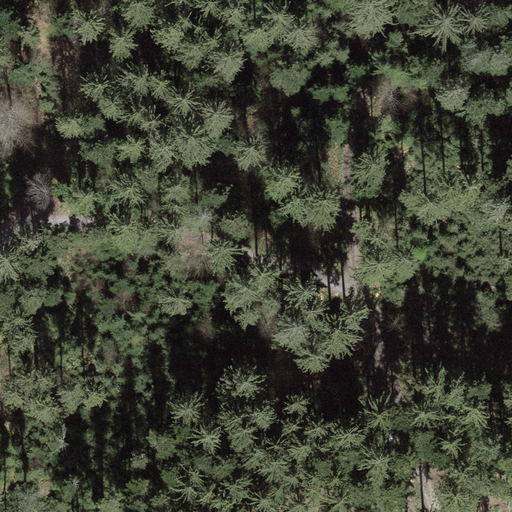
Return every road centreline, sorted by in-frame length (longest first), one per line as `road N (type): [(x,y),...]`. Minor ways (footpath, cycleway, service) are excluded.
road 1 (track): [(435,511),(349,263),(350,163),(376,31),(396,0)]
road 2 (track): [(358,288),(206,238),(83,220),(11,221)]
road 3 (track): [(0,232),(133,65),(199,0)]
road 4 (track): [(358,288),(511,418)]
